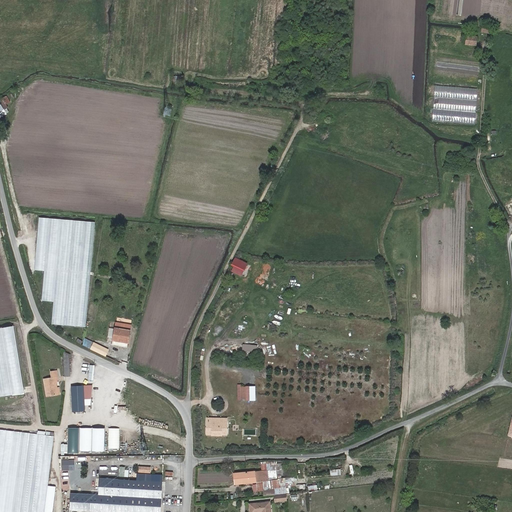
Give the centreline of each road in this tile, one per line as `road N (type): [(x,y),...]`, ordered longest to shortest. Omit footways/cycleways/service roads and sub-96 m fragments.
road 1 (track): [(208,89),(304,109),(197,328),(182,407)]
road 2 (unclassified): [(0,186),(43,326),(182,407),(190,459)]
road 3 (unclassified): [(498,380),(340,452),(190,459)]
road 4 (track): [(480,43),(479,170),(509,241)]
road 5 (track): [(78,349),(57,445),(59,511)]
